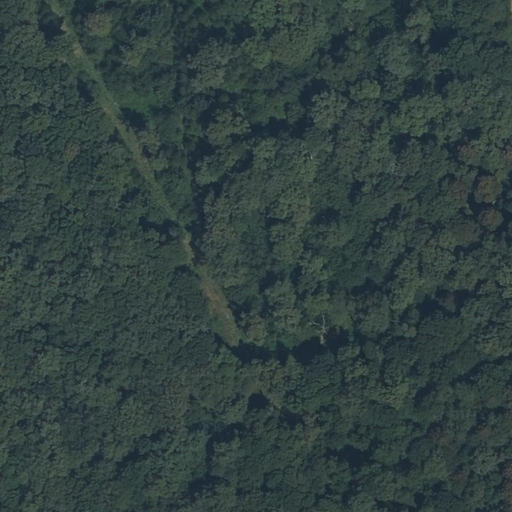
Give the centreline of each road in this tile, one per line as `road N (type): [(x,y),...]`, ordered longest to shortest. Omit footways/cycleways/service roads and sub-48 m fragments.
road 1 (track): [(393,511),(0,136)]
road 2 (track): [(511,169),(276,400),(142,511)]
